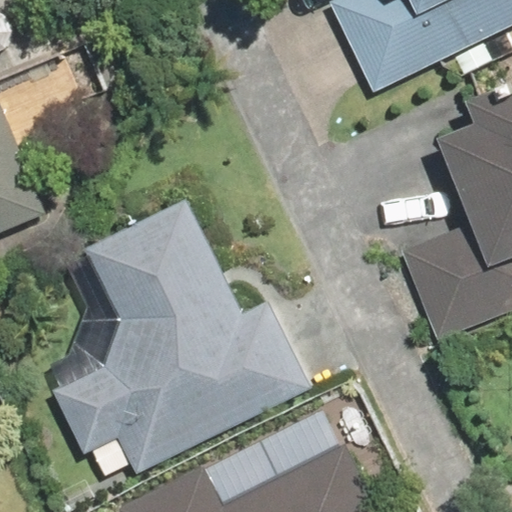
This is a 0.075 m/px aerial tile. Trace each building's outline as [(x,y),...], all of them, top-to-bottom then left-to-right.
[(383,90),(511,26),(511,0),(339,0),(383,90)] [(511,82),(487,92),(495,116),(460,129),(492,218),(414,246),(446,336),(511,312),(511,82)] [(0,232),(43,215),(0,111),(0,232)] [(146,472),(322,385),(279,299),(255,310),(198,197),(97,246),(132,317),(116,364),(65,389),(96,451),(100,449),(114,475),(142,462),(146,472)] [(393,511),(356,440),(236,501),(215,462),(130,505),(133,511),(393,511)]
